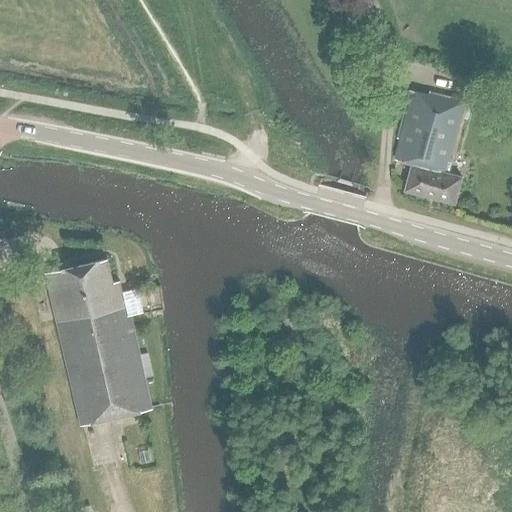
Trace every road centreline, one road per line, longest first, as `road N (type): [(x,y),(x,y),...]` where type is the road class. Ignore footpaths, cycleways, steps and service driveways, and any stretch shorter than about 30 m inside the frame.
road 1 (tertiary): [(379,222),(200,167),(0,126)]
road 2 (residential): [(379,222),(388,90),(385,43),(370,0)]
road 3 (tertiary): [(511,261),(379,222)]
